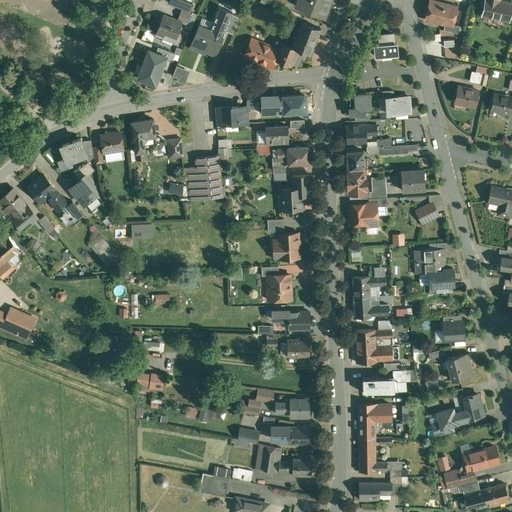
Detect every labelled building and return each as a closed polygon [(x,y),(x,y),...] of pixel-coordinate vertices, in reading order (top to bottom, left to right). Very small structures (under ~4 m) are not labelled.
[(168,0),(168,2),(189,10),(192,2),(187,0),(168,0)] [(287,0),(263,0),(284,8),(287,0)] [(331,0),(298,0),(296,6),(325,17),(331,0)] [(457,7),(430,0),(426,19),(446,24),(452,26),(453,24),(457,7)] [(497,0),(485,0),(483,15),(509,21),(511,6),(511,2),(500,0),(497,0)] [(217,12),(212,25),(225,30),(223,35),(225,31),(231,14),(232,12),(228,10),(226,15),(217,12)] [(192,15),(181,11),(178,18),(189,22),(192,15)] [(231,14),(225,31),(232,33),(238,17),(231,14)] [(182,22),(163,15),(155,34),(163,37),(165,33),(176,37),(182,22)] [(320,29),(302,22),(292,47),(310,53),(311,54),(320,29)] [(462,26),(453,24),(452,26),(446,24),(444,30),(460,34),(462,26)] [(210,29),(199,25),(190,47),(200,51),(201,49),(215,55),(223,35),(225,30),(212,25),(210,29)] [(393,33),(379,34),(380,44),(375,44),(376,56),(383,55),(384,56),(391,56),(390,54),(398,54),(396,42),(394,42),(393,33)] [(449,37),(434,39),(436,50),(451,47),(449,37)] [(279,50),(252,40),(245,57),(249,59),(249,60),(250,60),(250,59),(256,61),(256,62),(257,62),(257,61),(273,67),(276,60),(279,50)] [(292,47),(282,43),(279,50),(276,60),(291,66),(293,62),(298,64),(300,59),(307,62),(310,53),(292,47)] [(156,52),(148,49),(142,64),(144,65),(138,78),(156,85),(159,76),(165,78),(167,73),(160,70),(165,57),(172,59),(175,53),(158,47),(156,52)] [(239,56),(226,51),(222,64),(234,69),(239,56)] [(190,70),(176,65),(172,76),(178,78),(177,81),(185,84),(190,70)] [(488,74),(482,72),(480,83),(486,84),(488,74)] [(163,84),(168,86),(172,75),(167,73),(165,78),(163,84)] [(479,90),(459,85),(456,102),(475,106),(479,90)] [(511,107),(511,96),(495,93),(491,109),(511,114),(511,107)] [(305,94),(261,97),(262,113),(271,113),(284,112),(284,113),(307,112),(307,96),(305,94)] [(370,94),(356,94),(356,100),(350,101),(351,115),(356,114),(365,114),(365,113),(364,108),(370,108),(370,94)] [(394,97),(387,97),(388,113),(410,112),(409,96),(394,97)] [(254,97),(247,98),(247,105),(248,110),(255,109),(254,97)] [(247,105),(216,107),(217,124),(248,122),(248,110),(247,105)] [(405,118),(407,139),(421,138),(419,117),(405,118)] [(154,118),(146,120),(146,119),(140,120),(140,121),(132,122),(135,139),(136,144),(144,143),(145,151),(153,150),(157,144),(166,143),(166,138),(160,133),(156,134),(154,118)] [(305,119),(291,120),(291,128),(305,127),(305,119)] [(366,124),(347,125),(348,143),(367,142),(368,142),(368,141),(367,136),(367,125),(366,124)] [(377,124),(367,125),(367,136),(371,136),(371,134),(378,134),(377,124)] [(288,125),(266,126),(267,144),(289,143),(288,125)] [(114,131),(108,132),(108,134),(102,135),(104,152),(123,149),(121,132),(115,133),(114,131)] [(182,138),(168,139),(170,157),(184,156),(182,138)] [(219,139),(220,147),(232,147),(231,138),(219,139)] [(392,138),(378,139),(378,140),(368,141),(368,142),(367,142),(367,146),(392,145),(401,144),(401,141),(392,141),(392,138)] [(81,139),(60,146),(68,165),(88,157),(81,139)] [(144,143),(136,144),(138,159),(146,158),(145,151),(144,143)] [(401,144),(392,145),(392,153),(418,151),(418,143),(401,144)] [(270,145),(256,145),(257,154),(271,153),(270,145)] [(367,146),(367,151),(370,154),(392,153),(392,145),(367,146)] [(101,146),(94,147),(97,163),(104,162),(101,146)] [(232,147),(220,147),(220,156),(232,156),(232,147)] [(309,147),(289,148),(289,149),(278,149),(278,157),(273,158),(273,165),(285,164),(289,164),(309,163),(309,147)] [(364,150),(348,151),(348,160),(347,161),(347,162),(347,163),(347,164),(347,165),(348,166),(349,167),(349,169),(365,168),(368,168),(367,158),(364,158),(364,150)] [(219,155),(196,157),(197,167),(187,168),(190,200),(224,196),(219,155)] [(75,174),(80,180),(84,176),(86,178),(94,171),(88,164),(75,174)] [(285,164),(273,165),(273,173),(285,172),(285,164)] [(365,168),(349,169),(349,174),(348,174),(348,187),(350,187),(350,193),(360,192),(366,192),(366,191),(366,188),(367,188),(367,177),(365,177),(365,168)] [(424,169),(402,170),(403,189),(403,190),(425,189),(424,169)] [(66,202),(56,189),(45,174),(29,187),(41,202),(48,196),(55,205),(63,199),(66,203),(66,202)] [(293,189),(280,189),(281,199),(283,199),(283,200),(285,200),(285,209),(304,209),(303,196),(311,195),(310,174),(292,175),(293,189)] [(70,188),(85,206),(94,198),(90,193),(95,189),(86,178),(84,176),(80,180),(70,188)] [(386,176),(372,177),(373,191),(373,197),(387,197),(386,176)] [(171,182),(170,193),(184,195),(185,184),(171,182)] [(508,188),(493,184),(489,200),(503,203),(501,213),(511,215),(511,208),(511,189),(507,188),(508,188)] [(14,188),(0,199),(0,202),(8,212),(11,210),(14,214),(26,204),(14,188)] [(373,197),(369,198),(369,203),(377,202),(377,206),(387,205),(387,197),(373,197)] [(81,211),(73,201),(68,206),(71,209),(75,215),(76,216),(81,211)] [(431,201),(417,208),(423,221),(437,214),(431,201)] [(369,203),(349,204),(350,224),(367,223),(367,225),(378,224),(377,206),(377,202),(369,203)] [(38,217),(26,204),(14,214),(11,216),(21,228),(30,220),(32,222),(38,217)] [(75,215),(71,209),(62,217),(66,222),(75,215)] [(55,228),(45,216),(39,221),(50,233),(55,228)] [(285,218),(268,219),(269,231),(285,230),(285,218)] [(152,224),(131,225),(132,239),(152,238),(152,224)] [(19,248),(1,227),(0,228),(0,275),(2,278),(14,267),(7,259),(19,248)] [(299,233),(279,234),(279,248),(275,248),(275,257),(280,257),(280,258),(289,258),(289,260),(296,259),(297,257),(300,257),(299,248),(301,248),(301,236),(299,236),(299,233)] [(40,242),(33,238),(28,246),(36,250),(40,242)] [(119,257),(102,238),(91,248),(108,267),(119,257)] [(449,241),(438,242),(438,248),(444,248),(443,249),(443,253),(452,252),(449,241)] [(438,248),(416,249),(416,260),(417,272),(430,272),(445,271),(445,268),(444,261),(443,253),(443,249),(444,248),(438,248)] [(511,250),(500,248),(499,257),(501,257),(501,256),(511,257),(511,250)] [(511,257),(501,256),(501,257),(500,268),(511,269),(511,268),(511,257)] [(416,260),(407,260),(408,273),(417,272),(416,260)] [(279,265),(262,266),(263,275),(268,275),(268,274),(280,274),(279,265)] [(242,268),(229,268),(229,279),(242,278),(242,268)] [(445,271),(430,272),(430,285),(430,286),(437,285),(444,285),(454,284),(454,278),(454,274),(453,268),(445,268),(445,271)] [(280,274),(268,274),(268,275),(269,299),(292,299),(292,286),(291,286),(290,273),(280,274)] [(385,274),(353,276),(354,296),(371,295),(370,286),(386,285),(385,275),(385,274)] [(170,294),(155,295),(156,304),(171,303),(170,294)] [(371,295),(354,296),(355,316),(390,314),(389,304),(371,305),(371,295)] [(8,315),(3,326),(27,337),(35,319),(25,315),(26,313),(22,312),(21,313),(11,308),(8,315)] [(310,310),(290,310),(290,309),(273,310),(274,319),(290,318),(290,329),(310,328),(310,310)] [(0,324),(3,326),(8,315),(0,311),(0,324)] [(379,319),(379,327),(392,327),(392,319),(379,319)] [(444,322),(443,322),(444,340),(465,339),(464,321),(462,321),(444,322)] [(392,328),(375,329),(356,330),(357,346),(393,344),(393,343),(392,328)] [(274,333),(268,333),(268,345),(278,346),(278,333),(274,333)] [(310,339),(288,339),(289,356),(309,356),(310,339)] [(159,343),(143,341),(143,348),(158,349),(159,343)] [(393,344),(357,346),(358,362),(378,361),(377,360),(394,359),(393,344)] [(446,348),(429,352),(431,358),(447,354),(446,348)] [(468,353),(447,358),(453,380),(473,375),(473,374),(472,374),(469,362),(469,361),(467,354),(468,354),(468,353)] [(133,359),(125,360),(125,373),(133,373),(133,359)] [(411,369),(393,369),(393,375),(394,375),(394,381),(398,381),(411,381),(411,369)] [(151,374),(138,372),(136,384),(149,386),(151,374)] [(164,375),(151,373),(151,374),(149,386),(149,387),(162,389),(164,375)] [(393,375),(362,377),(363,392),(394,391),(394,381),(394,375),(393,375)] [(274,390),(258,388),(257,399),(272,401),(274,390)] [(462,388),(447,392),(449,398),(463,394),(462,388)] [(478,393),(460,397),(463,410),(466,419),(485,414),(482,406),(481,406),(478,393)] [(291,396),(279,396),(279,402),(276,402),(276,413),(291,413),(291,416),(309,416),(309,414),(312,414),(312,408),(309,408),(310,398),(305,398),(305,395),(297,395),(297,398),(291,398),(291,396)] [(260,400),(249,399),(248,405),(259,407),(260,400)] [(383,403),(359,404),(359,437),(375,437),(375,419),(383,419),(383,418),(383,404),(384,404),(383,403)] [(259,407),(246,405),(245,412),(258,414),(259,407)] [(197,408),(189,406),(186,415),(195,417),(197,408)] [(209,408),(203,407),(200,419),(206,420),(209,408)] [(453,407),(438,411),(440,422),(442,427),(453,424),(457,423),(456,420),(460,419),(460,421),(466,419),(463,410),(454,412),(453,407)] [(404,433),(404,417),(383,418),(391,418),(392,434),(404,433)] [(440,422),(433,424),(436,436),(455,431),(453,424),(442,427),(440,422)] [(289,425),(275,425),(275,439),(285,439),(285,434),(289,434),(289,426),(289,425)] [(289,426),(289,434),(289,442),(310,442),(310,426),(289,426)] [(259,431),(241,428),(239,439),(257,442),(259,431)] [(375,437),(359,437),(359,438),(360,438),(360,469),(360,470),(387,470),(387,460),(375,460),(375,437)] [(277,446),(260,444),(257,468),(279,471),(280,460),(275,460),(277,446)] [(495,445),(472,451),(470,449),(464,451),(462,453),(463,457),(466,458),(469,469),(500,461),(495,445)] [(447,455),(437,458),(441,469),(450,467),(447,455)] [(312,458),(293,458),(293,460),(280,460),(279,471),(293,471),(293,474),(312,474),(312,458)] [(215,466),(213,475),(229,478),(230,469),(215,466)] [(252,471),(235,467),(233,477),(250,481),(252,471)] [(466,467),(445,472),(449,487),(458,485),(476,480),(474,471),(467,472),(466,467)] [(165,476),(163,475),(161,476),(160,476),(159,477),(158,478),(157,480),(157,481),(157,482),(157,484),(158,486),(159,487),(160,488),(161,488),(163,489),(165,489),(166,488),(167,487),(168,487),(169,486),(169,485),(169,484),(170,483),(170,481),(169,480),(169,479),(169,478),(168,477),(167,476),(165,476)] [(229,478),(213,475),(210,493),(225,496),(229,478)] [(476,480),(458,485),(460,491),(464,490),(478,487),(476,480)] [(379,482),(359,483),(360,499),(379,499),(379,483),(379,482)] [(390,482),(379,483),(379,493),(392,493),(392,486),(392,482),(390,482)] [(478,487),(464,490),(468,506),(489,501),(490,503),(509,499),(507,490),(509,489),(507,483),(505,484),(505,483),(486,488),(479,490),(478,487)] [(267,511),(269,504),(242,499),(240,511),(243,511),(242,511),(267,511)]
